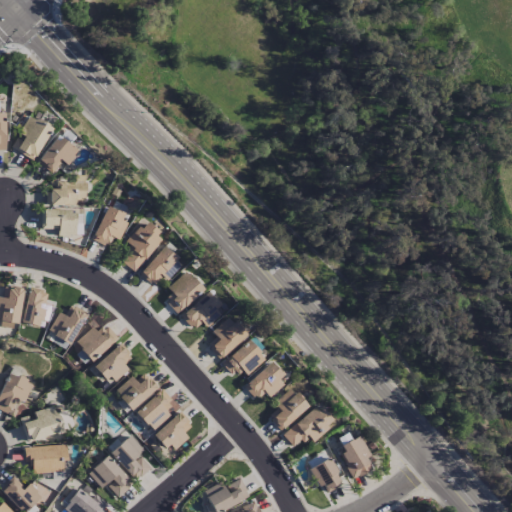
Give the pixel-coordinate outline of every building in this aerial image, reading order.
[(10,147),(32,160),(50,128),(30,116),(17,137),(16,137),(10,147)] [(65,165),(77,150),(56,135),(36,162),(51,173),(60,161),(65,165)] [(45,206),(75,206),(75,200),(84,200),(84,175),(75,175),(75,181),(56,181),(55,190),(45,190),(45,206)] [(118,240),(126,223),(120,220),(123,213),(106,205),(90,239),(106,247),(111,237),(118,240)] [(73,236),(74,210),(41,209),(40,229),(56,229),(56,235),(73,236)] [(133,272),(162,237),(142,221),(125,242),(132,248),(120,262),(133,272)] [(138,272),(152,285),(160,276),(166,281),(181,264),(163,246),(138,272)] [(201,289),(184,271),(166,288),(171,293),(163,301),(176,314),(201,289)] [(20,288),(2,286),(1,297),(0,297),(0,326),(15,329),(20,288)] [(28,288),(20,322),(37,326),(38,320),(46,322),(50,304),(43,302),(46,293),(28,288)] [(214,309),(219,304),(206,291),(179,316),(191,329),(199,321),(205,327),(218,314),(214,309)] [(84,314),(68,305),(63,315),(57,312),(46,333),(69,344),(84,314)] [(204,341),(218,358),(245,335),(230,318),(204,341)] [(91,362),(117,337),(105,325),(97,333),(91,326),(73,343),(91,362)] [(262,361),(248,341),(219,362),(230,376),(239,369),(243,375),(262,361)] [(133,360),(118,343),(93,365),(108,382),(133,360)] [(285,378),(268,361),(242,387),(254,399),(261,392),(266,396),(285,378)] [(12,402),(23,405),(30,381),(4,373),(0,386),(0,410),(9,413),(12,402)] [(155,387),(143,373),(134,380),(130,376),(113,392),(130,410),(155,387)] [(305,406),(289,388),(271,403),(275,408),(266,416),(278,430),(305,406)] [(134,410),(148,430),(169,416),(163,408),(171,403),(162,390),(134,410)] [(31,412),(34,419),(20,424),(25,442),(60,431),(53,405),(31,412)] [(291,448),(305,436),(309,441),(330,424),(315,405),(280,434),(291,448)] [(167,444),(173,450),(186,437),(182,433),(190,425),(177,411),(152,436),(163,448),(167,444)] [(137,454),(141,451),(129,435),(109,450),(132,482),(149,469),(137,454)] [(351,479),(370,470),(364,458),(368,456),(358,436),(339,445),(343,452),(339,453),(351,479)] [(23,462),(30,462),(30,473),(61,472),(60,461),(65,461),(64,445),(22,447),(23,462)] [(116,497),(131,484),(105,455),(85,474),(100,489),(104,485),(116,497)] [(308,469),(324,494),(341,483),(326,458),(308,469)] [(27,483),(22,488),(11,476),(0,486),(0,490),(19,511),(26,511),(41,499),(27,483)] [(217,511),(248,497),(238,478),(223,486),(220,481),(202,491),(213,511),(217,511)] [(64,511),(101,511),(107,506),(93,494),(89,499),(77,489),(60,508),(64,511)] [(0,502),(0,511),(9,511),(0,502)] [(232,511),(258,511),(255,503),(232,511)]
